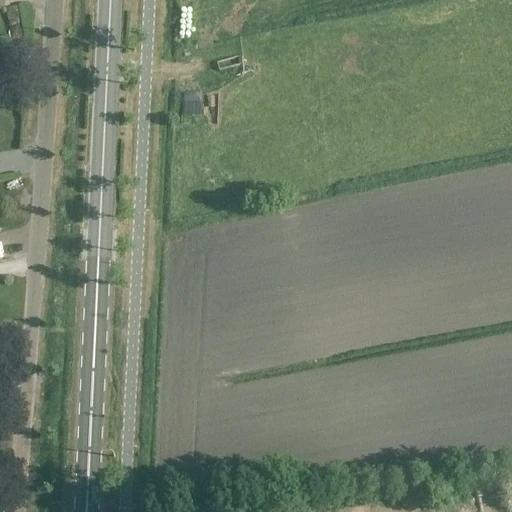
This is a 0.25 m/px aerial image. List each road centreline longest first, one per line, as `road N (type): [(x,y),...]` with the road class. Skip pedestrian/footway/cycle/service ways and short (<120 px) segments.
road 1 (unclassified): [(16,511),(52,0)]
road 2 (primary): [(84,511),(109,0)]
